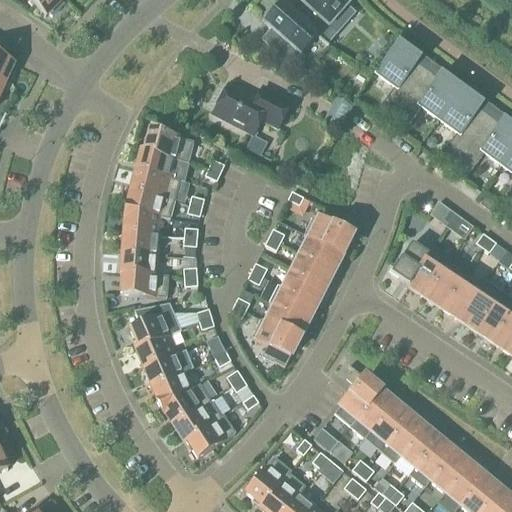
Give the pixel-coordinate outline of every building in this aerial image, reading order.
[(62,0),(26,0),(45,19),(64,1),(62,0)] [(288,0),(301,11),(293,20),(315,39),(344,6),(337,0),(288,0)] [(302,59),(317,42),(279,8),(277,9),(275,8),(265,20),(267,22),(263,26),(282,45),(274,53),(286,64),(295,70),(304,60),(302,59)] [(415,54),(399,43),(375,76),(394,90),(373,118),(387,127),(429,70),(412,59),(415,54)] [(12,68),(0,62),(0,88),(2,90),(12,68)] [(446,82),(429,70),(387,127),(400,137),(421,110),(438,123),(463,90),(448,79),(446,82)] [(257,102),(228,89),(213,118),(252,138),(258,122),(276,131),(290,105),(262,91),(257,102)] [(477,100),(463,90),(438,123),(456,136),(436,163),(449,173),(492,116),(475,104),(477,100)] [(336,140),(352,144),(358,123),(344,119),(348,107),(329,102),(323,124),(339,129),(336,140)] [(508,128),(492,116),(449,173),(463,182),(483,156),(501,169),(511,153),(511,125),(508,128)] [(194,145),(150,134),(145,154),(142,153),(141,154),(188,167),(194,145)] [(511,153),(501,169),(511,176),(511,190),(498,209),(511,218),(511,217),(511,153)] [(176,164),(141,154),(136,174),(180,186),(180,184),(171,182),(176,164)] [(213,164),(209,172),(221,177),(224,170),(213,164)] [(217,185),(221,177),(209,172),(205,180),(217,185)] [(180,186),(136,174),(131,194),(175,205),(180,186)] [(175,205),(131,194),(128,207),(127,207),(126,214),(161,221),(170,223),(175,205)] [(303,202),(291,196),(287,203),(299,209),(303,202)] [(189,209),(201,212),(203,203),(192,200),(189,209)] [(199,221),(201,212),(189,209),(187,218),(199,221)] [(456,218),(449,213),(442,223),(449,228),(456,218)] [(161,221),(126,214),(124,222),(125,222),(124,236),(159,239),(161,221)] [(462,223),(456,218),(449,228),(455,233),(462,223)] [(303,238),(308,240),(342,257),(342,258),(351,240),(313,220),(312,221),(313,222),(305,238),(304,238),(303,238)] [(268,242),(280,248),(284,239),(272,233),(268,242)] [(184,243),(196,243),(196,235),(185,234),(184,243)] [(159,239),(124,236),(122,257),(158,259),(159,239)] [(489,242),(482,238),(476,247),(475,247),(482,252),(489,242)] [(308,240),(300,258),(333,274),(333,275),(342,257),(308,240)] [(276,255),(280,248),(268,242),(264,249),(276,255)] [(495,247),(489,242),(482,252),(488,257),(495,247)] [(195,252),(196,243),(184,243),(184,251),(195,252)] [(428,258),(411,247),(389,278),(407,290),(428,258)] [(158,259),(122,257),(120,277),(124,277),(169,281),(169,280),(156,279),(158,259)] [(300,258),(291,275),(325,292),(333,274),(300,258)] [(428,258),(407,290),(424,301),(445,270),(428,258)] [(445,270),(424,301),(424,302),(441,313),(468,273),(450,262),(445,270)] [(254,268),(250,276),(263,282),(267,274),(254,268)] [(184,282),(197,281),(196,273),(184,274),(184,282)] [(469,274),(468,273),(441,313),(458,324),(479,292),(464,282),(469,274)] [(291,275),(282,292),(283,292),(316,309),(325,292),(291,275)] [(263,282),(250,276),(247,284),(259,290),(263,282)] [(169,281),(124,277),(122,298),(167,302),(169,281)] [(197,289),(197,281),(184,282),(185,290),(197,289)] [(283,292),(274,309),(308,325),(316,309),(283,292)] [(496,304),(479,292),(458,324),(475,335),(496,304)] [(236,303),(232,311),(245,317),(249,308),(236,303)] [(511,314),(496,304),(475,335),(492,347),(511,316),(511,314)] [(274,309),(265,325),(299,343),(307,326),(274,309)] [(242,324),(245,317),(232,311),(229,318),(242,324)] [(137,351),(170,339),(160,314),(136,319),(139,328),(129,332),(137,351)] [(199,325),(211,322),(208,314),(197,317),(199,325)] [(511,316),(492,347),(509,358),(511,353),(511,316)] [(213,330),(211,322),(199,325),(202,333),(213,330)] [(251,341),(268,350),(263,361),(284,372),(299,343),(265,325),(260,323),(260,324),(251,340),(251,341)] [(176,357),(167,340),(134,352),(142,372),(176,357)] [(215,363),(226,357),(222,350),(212,356),(215,363)] [(176,357),(142,372),(151,390),(183,376),(176,357)] [(230,364),(226,357),(215,363),(219,370),(230,364)] [(231,389),(242,382),(237,375),(226,381),(231,389)] [(184,376),(183,376),(151,390),(156,403),(155,403),(159,410),(160,410),(191,393),(184,376)] [(378,395),(354,376),(347,384),(355,391),(339,410),(355,423),(378,395)] [(247,390),(242,382),(231,389),(236,397),(247,390)] [(200,388),(160,410),(163,417),(164,417),(172,428),(209,403),(200,388)] [(41,457),(63,447),(37,393),(8,406),(24,440),(32,437),(41,457)] [(393,407),(378,395),(355,423),(369,436),(370,435),(393,407)] [(247,414),(258,407),(253,399),(242,407),(247,414)] [(221,420),(209,403),(172,428),(171,428),(183,445),(221,420)] [(408,419),(393,407),(370,435),(384,448),(408,419)] [(184,447),(186,445),(197,461),(235,437),(223,419),(221,420),(183,445),(184,447)] [(423,431),(408,419),(384,448),(399,460),(423,431)] [(438,443),(423,431),(399,460),(414,472),(438,443)] [(320,434),(312,444),(328,456),(329,455),(336,447),(320,434)] [(452,456),(438,443),(414,472),(429,485),(452,456)] [(343,452),(336,447),(328,456),(335,462),(343,452)] [(304,449),(297,458),(303,462),(310,453),(304,449)] [(467,468),(452,456),(429,485),(444,496),(467,468)] [(318,473),(326,463),(319,458),(311,467),(318,473)] [(259,511),(290,474),(274,461),(245,497),(261,509),(259,511),(258,511),(259,511)] [(333,469),(326,463),(318,473),(325,479),(333,469)] [(358,481),(366,471),(359,465),(351,475),(358,481)] [(482,480),(467,468),(444,496),(443,497),(458,509),(482,480)] [(373,476),(366,471),(358,481),(365,487),(373,476)] [(290,474),(259,511),(285,511),(304,490),(289,478),(291,475),(290,474)] [(497,492),(482,480),(458,509),(462,511),(480,511),(497,492)] [(350,498),(358,489),(351,483),(343,493),(350,498)] [(388,505),(396,495),(389,488),(381,499),(388,505)] [(365,495),(358,489),(350,498),(357,504),(365,495)] [(305,491),(304,490),(285,511),(311,511),(313,510),(299,498),(305,491)] [(504,511),(511,504),(497,492),(480,511),(504,511)] [(404,501),(396,495),(388,505),(395,511),(404,501)] [(375,511),(382,504),(376,499),(368,508),(372,511),(375,511)]
